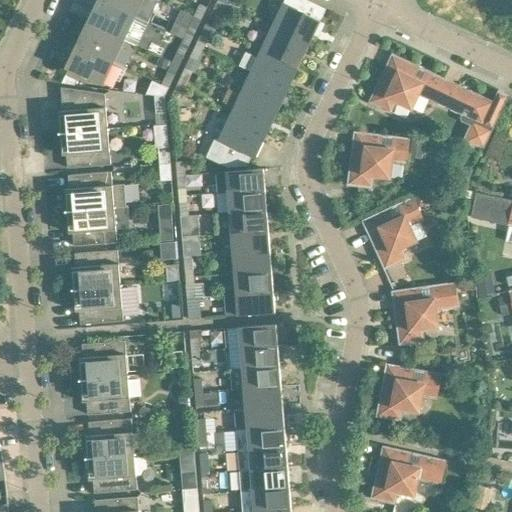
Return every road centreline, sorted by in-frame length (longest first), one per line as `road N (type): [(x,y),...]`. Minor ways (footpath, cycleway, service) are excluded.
road 1 (residential): [(339,511),(334,473),(360,309),(310,190),(308,167),(378,6)]
road 2 (residential): [(14,197),(4,67),(35,0)]
road 3 (residential): [(28,362),(14,197)]
road 4 (residential): [(40,511),(28,362)]
road 5 (residential): [(511,69),(378,6)]
